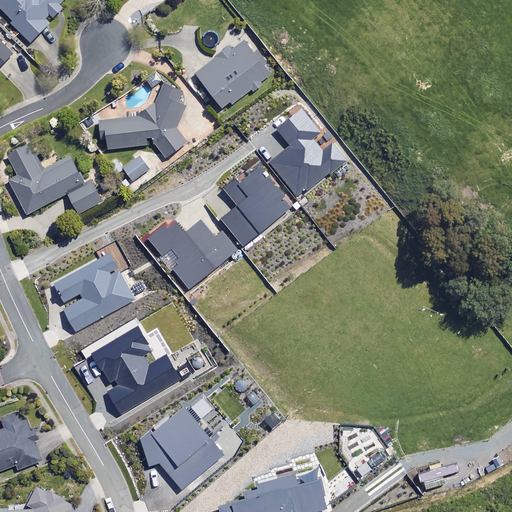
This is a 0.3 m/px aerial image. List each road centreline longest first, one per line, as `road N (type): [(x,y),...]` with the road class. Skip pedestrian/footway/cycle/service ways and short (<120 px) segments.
road 1 (residential): [(123,511),(41,359)]
road 2 (residential): [(0,128),(79,87),(106,43)]
